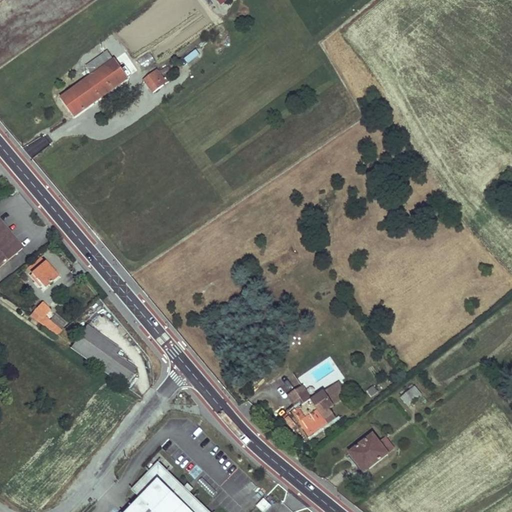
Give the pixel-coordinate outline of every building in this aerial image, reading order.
[(112,61),(109,57),(107,54),(94,63),(99,70),(60,98),(74,118),(127,79),(113,60),(112,61)] [(141,69),(149,62),(145,56),(137,63),(141,69)] [(142,81),(147,87),(152,94),(164,86),(155,72),(142,81)] [(0,268),(21,250),(0,225),(0,268)] [(55,277),(39,258),(27,269),(43,288),(49,283),(55,277)] [(45,311),(35,303),(27,315),(56,335),(62,330),(41,317),(45,311)] [(118,349),(86,326),(70,348),(122,386),(134,370),(113,355),(118,349)] [(309,435),(316,430),(322,426),(317,418),(345,398),(336,385),(294,413),(309,435)] [(416,387),(402,397),(409,405),(423,395),(416,387)] [(350,453),(358,462),(365,472),(388,453),(373,434),(350,453)] [(140,499),(127,511),(208,511),(158,463),(131,490),(140,499)] [(265,511),(272,506),(265,498),(257,506),(262,511),(265,511)]
